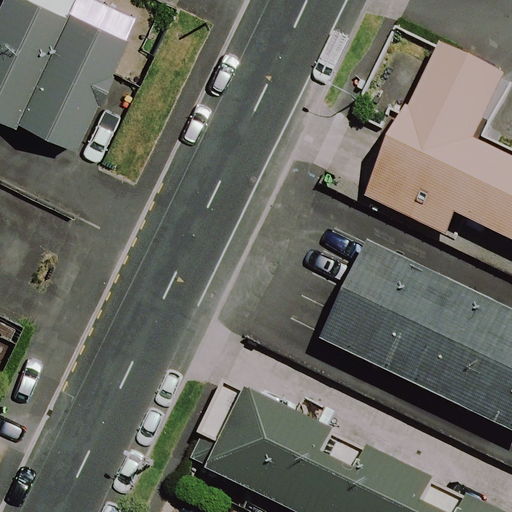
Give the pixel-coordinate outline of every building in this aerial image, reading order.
[(153,53),(43,1),(0,93),(0,114),(102,162),(153,53)] [(511,253),(511,73),(473,54),(400,196),(511,253)] [(0,266),(21,221),(0,211),(0,266)] [(511,314),(402,258),(352,354),(511,435),(511,314)] [(478,511),(275,408),(234,488),(282,511),(478,511)]
